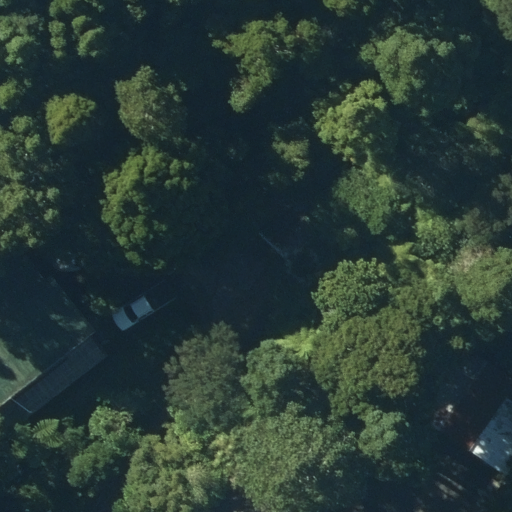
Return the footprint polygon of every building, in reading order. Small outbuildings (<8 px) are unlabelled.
[(258,220),(305,271),(372,207),(326,156),(258,220)] [(0,431),(119,340),(16,208),(0,220),(0,431)] [(432,421),(483,453),(511,404),(511,374),(474,351),(432,421)] [(376,439),(332,496),(352,511),(385,511),(418,471),(376,439)] [(220,511),(342,511),(262,454),(220,511)]
